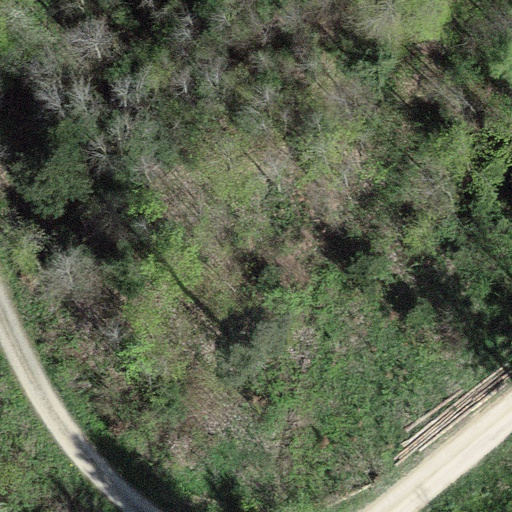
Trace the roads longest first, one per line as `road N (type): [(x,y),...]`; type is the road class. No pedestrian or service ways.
road 1 (track): [(0,306),(59,420),(140,511)]
road 2 (track): [(511,416),(403,511)]
